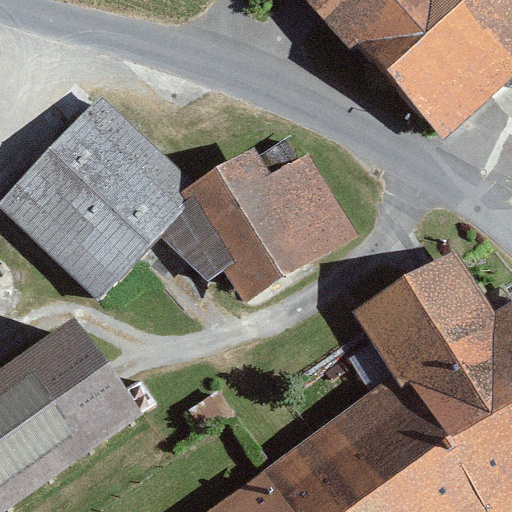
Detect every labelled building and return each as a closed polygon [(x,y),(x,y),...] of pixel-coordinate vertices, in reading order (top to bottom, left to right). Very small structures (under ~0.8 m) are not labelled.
[(511,0),(297,0),(432,146),(511,73),(511,0)] [(94,101),(0,201),(0,214),(89,297),(190,189),(94,101)] [(265,183),(250,159),(183,201),(247,305),(353,240),(303,160),(265,183)] [(395,392),(215,511),(506,511),(511,509),(511,309),(489,322),(449,258),(348,316),(395,392)] [(0,511),(125,424),(60,333),(0,375),(0,511)]
